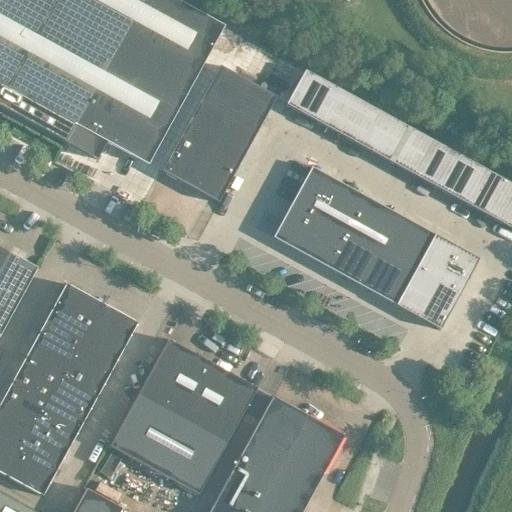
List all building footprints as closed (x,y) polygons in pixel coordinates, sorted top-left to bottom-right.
[(223,25),(177,0),(0,0),(0,105),(115,168),(124,151),(147,163),(223,25)] [(274,97),(217,66),(159,172),(216,204),(274,97)] [(511,184),(303,69),(284,104),(511,229),(511,184)] [(282,220),(273,236),(439,329),(478,258),(310,166),(281,219),(282,220)] [(0,333),(37,267),(0,246),(0,333)] [(65,283),(58,296),(51,308),(86,328),(93,315),(100,302),(65,283)] [(100,302),(93,315),(86,328),(122,347),(136,322),(100,302)] [(51,308),(44,320),(37,333),(73,352),(80,340),(86,328),(51,308)] [(86,328),(80,340),(73,352),(109,372),(122,347),(86,328)] [(37,333),(31,345),(24,357),(59,377),(66,364),(73,352),(37,333)] [(167,338),(137,392),(227,440),(256,387),(167,338)] [(73,352),(66,364),(59,377),(95,396),(109,372),(73,352)] [(24,357),(17,369),(10,382),(46,401),(53,389),(59,377),(24,357)] [(59,377),(53,389),(46,401),(82,421),(95,396),(59,377)] [(10,382),(4,394),(0,400),(0,407),(32,426),(39,414),(46,401),(10,382)] [(227,440),(137,392),(108,445),(197,494),(227,440)] [(207,511),(300,511),(339,443),(335,430),(272,395),(207,511)] [(46,401),(39,414),(32,426),(68,446),(82,421),(46,401)] [(0,407),(0,439),(19,450),(26,438),(32,426),(0,407)] [(32,426),(26,438),(19,450),(55,470),(68,446),(32,426)] [(0,439),(0,472),(5,475),(12,463),(19,450),(0,439)] [(19,450),(12,463),(5,475),(41,495),(55,470),(19,450)] [(71,511),(118,511),(121,508),(85,488),(71,511)] [(0,511),(36,511),(0,492),(0,511)]
